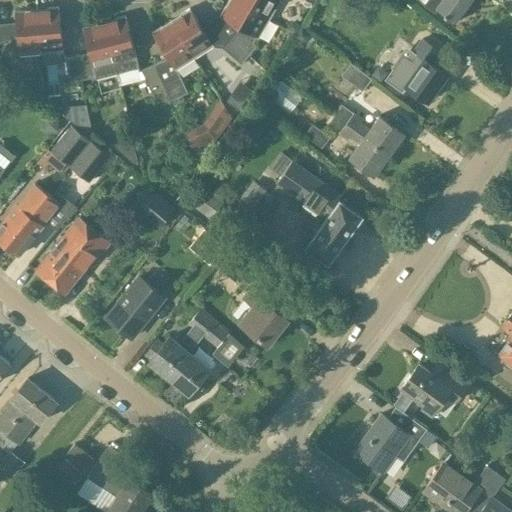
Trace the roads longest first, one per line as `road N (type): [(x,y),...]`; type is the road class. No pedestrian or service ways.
road 1 (residential): [(278,440),(511,125)]
road 2 (residential): [(239,485),(0,289)]
road 3 (residential): [(374,511),(278,440)]
